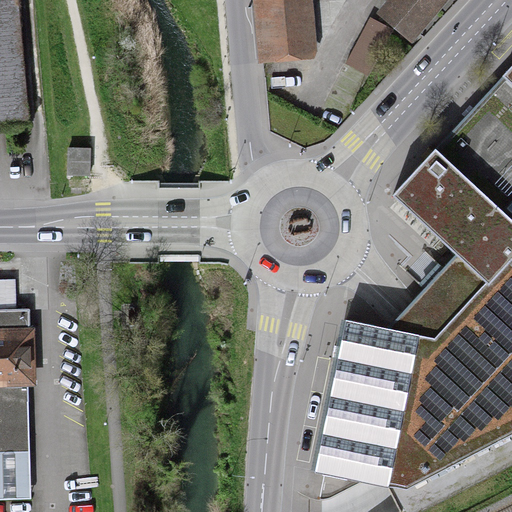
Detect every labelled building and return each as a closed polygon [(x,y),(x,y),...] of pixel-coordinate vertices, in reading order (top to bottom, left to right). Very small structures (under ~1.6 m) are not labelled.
[(0,0),(0,122),(19,121),(10,0),(0,0)] [(313,53),(308,0),(257,0),(263,57),(313,53)] [(411,34),(440,0),(390,0),(383,9),(411,34)] [(392,32),(375,22),(350,66),(367,75),(392,32)] [(511,66),(396,193),(460,256),(387,328),(347,321),(308,472),(408,491),(511,436),(511,66)] [(80,142),(58,141),(58,172),(81,172),(80,142)] [(0,311),(0,379),(28,379),(28,311),(0,311)] [(0,504),(31,504),(28,379),(0,379),(0,504)]
